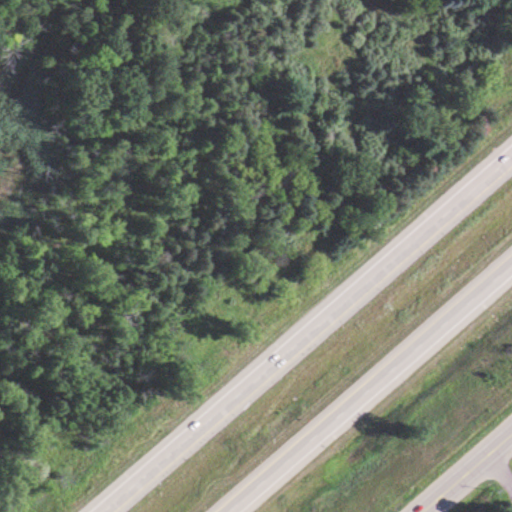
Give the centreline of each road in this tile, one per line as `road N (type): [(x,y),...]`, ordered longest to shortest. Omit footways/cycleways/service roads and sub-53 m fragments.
road 1 (motorway): [(511,154),(94,511)]
road 2 (motorway): [(217,511),(511,259)]
road 3 (tertiary): [(414,511),(511,428)]
